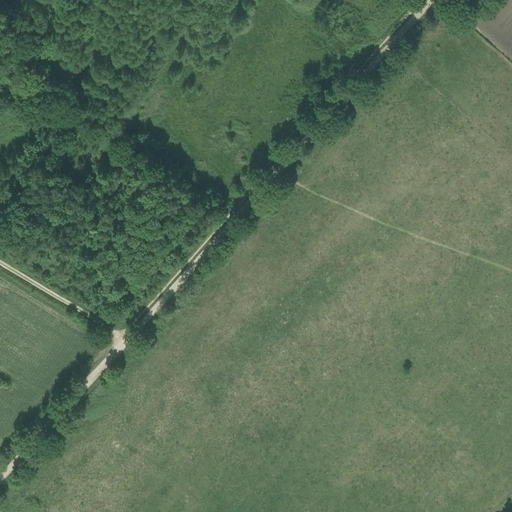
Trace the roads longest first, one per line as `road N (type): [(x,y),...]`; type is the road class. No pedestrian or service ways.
road 1 (track): [(124,341),(282,170)]
road 2 (track): [(282,170),(434,0)]
road 3 (track): [(0,485),(124,341)]
road 4 (track): [(124,341),(0,265)]
